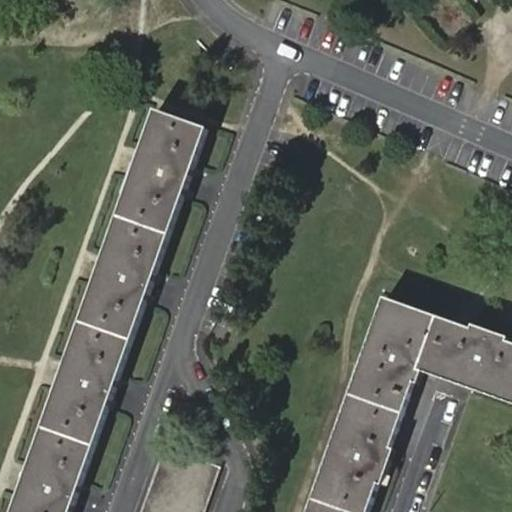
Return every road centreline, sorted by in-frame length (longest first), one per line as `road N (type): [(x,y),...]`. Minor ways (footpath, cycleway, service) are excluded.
road 1 (residential): [(288,49),(121,511)]
road 2 (residential): [(511,145),(288,49)]
road 3 (residential): [(449,397),(409,511)]
